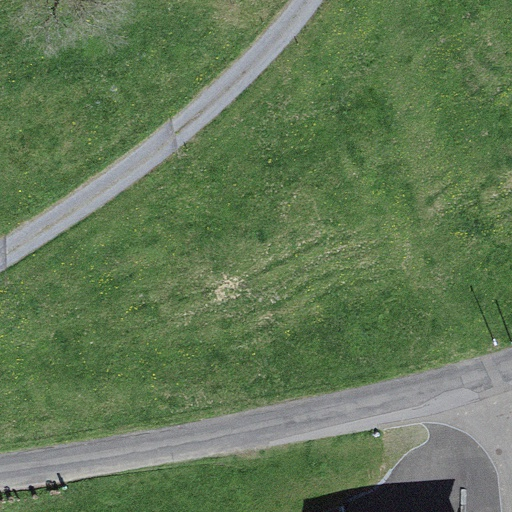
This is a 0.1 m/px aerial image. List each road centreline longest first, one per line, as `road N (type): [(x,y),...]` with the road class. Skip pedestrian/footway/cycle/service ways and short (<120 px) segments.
road 1 (unclassified): [(0,471),(346,412),(511,364)]
road 2 (track): [(307,0),(228,88),(158,147),(0,255)]
